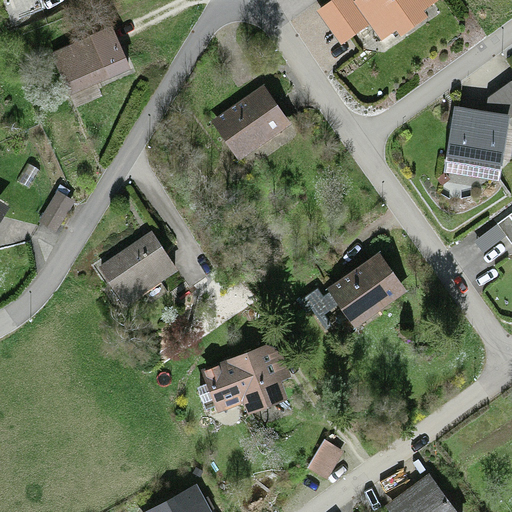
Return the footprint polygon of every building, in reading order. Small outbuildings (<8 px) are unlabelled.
[(349,0),(336,0),(321,11),(342,40),(366,23),(349,0)] [(361,0),(360,1),(383,34),(430,0),(361,0)] [(111,28),(52,54),(65,84),(92,73),(96,82),(128,67),(111,28)] [(285,125),(260,89),(217,119),(242,154),(285,125)] [(506,119),(457,111),(449,159),(466,162),(465,170),(497,175),(506,119)] [(42,220),(55,228),(71,202),(58,194),(42,220)] [(511,212),(497,224),(511,244),(511,212)] [(101,267),(125,302),(175,269),(151,233),(101,267)] [(333,287),(350,311),(364,301),(373,313),(401,292),(376,256),(333,287)] [(249,407),(283,394),(265,348),(205,371),(209,381),(204,383),(200,393),(206,409),(218,404),(219,407),(245,397),(249,407)] [(325,476),(341,450),(324,440),(309,466),(325,476)] [(393,511),(456,511),(429,476),(412,489),(416,493),(392,510),(393,511)] [(205,511),(194,491),(154,511),(205,511)]
